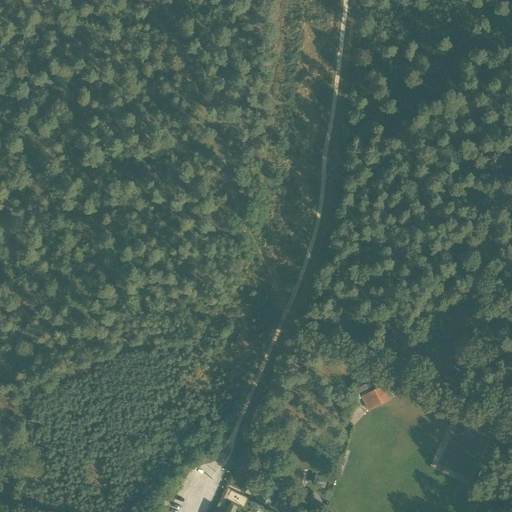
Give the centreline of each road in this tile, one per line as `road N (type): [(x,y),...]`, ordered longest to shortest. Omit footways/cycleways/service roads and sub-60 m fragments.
road 1 (track): [(323,172),(310,249),(204,511)]
road 2 (track): [(346,0),(323,172)]
